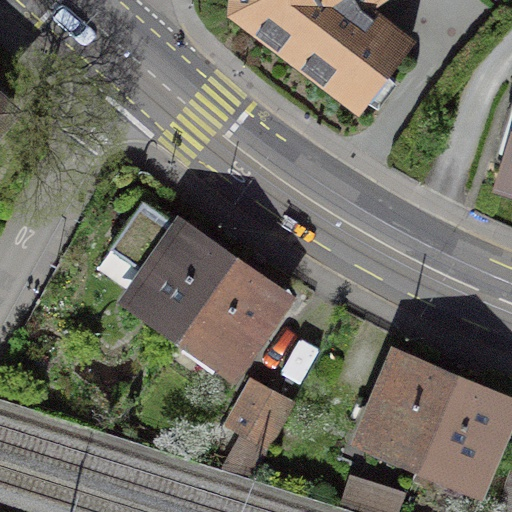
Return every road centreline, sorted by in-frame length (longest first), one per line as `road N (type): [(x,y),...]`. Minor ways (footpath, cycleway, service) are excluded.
road 1 (secondary): [(511,305),(315,203),(133,57)]
road 2 (residential): [(0,294),(133,57)]
